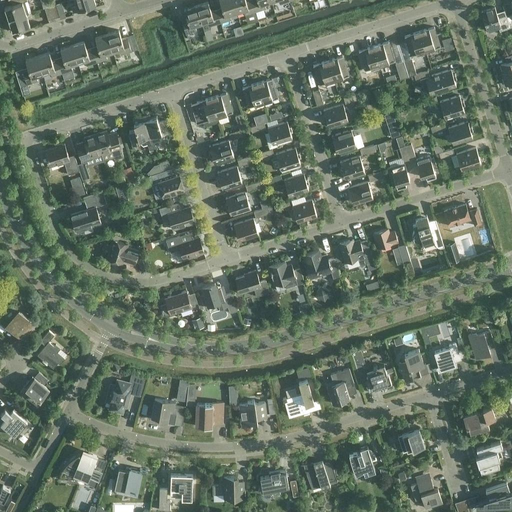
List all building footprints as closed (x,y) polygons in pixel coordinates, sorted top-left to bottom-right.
[(33,12),(28,0),(13,0),(15,4),(4,7),(8,19),(28,13),(33,12)] [(94,0),(74,0),(76,5),(72,7),(73,12),(96,5),(94,0)] [(219,0),(222,8),(217,10),(221,22),(231,19),(230,14),(237,12),(232,0),(219,0)] [(245,0),(232,0),(237,12),(244,10),(245,15),(255,11),(251,0),(248,0),(246,1),(245,0)] [(251,0),(255,11),(266,8),(264,3),(271,1),(270,0),(251,0)] [(208,2),(196,5),(202,23),(209,21),(210,26),(221,22),(217,10),(211,12),(208,2)] [(56,4),(50,6),(54,18),(60,16),(56,4)] [(202,23),(196,5),(184,9),(188,19),(182,21),(186,33),(196,30),(195,25),(202,23)] [(54,18),(50,6),(44,8),(48,20),(54,18)] [(296,6),(285,9),(287,17),(298,14),(296,6)] [(499,30),(500,31),(510,27),(505,10),(504,10),(505,14),(498,16),(495,7),(481,11),(487,31),(500,26),(501,30),(499,30)] [(28,13),(8,19),(12,31),(31,25),(28,13)] [(34,33),(54,28),(51,20),(32,26),(34,33)] [(425,29),(419,31),(426,51),(435,48),(441,46),(434,27),(425,29)] [(119,30),(107,34),(113,52),(120,50),(121,54),(132,51),(128,39),(122,40),(119,30)] [(426,51),(419,31),(413,33),(405,36),(411,56),(417,54),(426,51)] [(457,33),(449,35),(451,47),(459,45),(457,33)] [(98,48),(93,50),(97,62),(107,59),(106,54),(113,52),(107,34),(95,37),(98,48)] [(84,41),(72,45),(78,63),(85,61),(86,65),(97,62),(93,50),(87,51),(84,41)] [(388,41),(374,46),(380,66),(389,63),(395,61),(388,41)] [(64,59),(58,61),(62,73),(72,70),(71,65),(78,63),(72,45),(60,48),(64,59)] [(380,66),(374,46),(368,47),(368,48),(359,51),(365,70),(371,68),(371,69),(380,66)] [(49,52),(37,56),(43,74),(50,72),(52,76),(62,73),(58,61),(53,62),(49,52)] [(503,76),(505,85),(511,82),(511,54),(505,57),(509,56),(510,61),(501,64),(504,76),(503,76)] [(43,74),(37,56),(26,59),(29,70),(23,72),(27,84),(38,81),(36,76),(43,74)] [(334,58),(328,60),(334,80),(343,77),(349,75),(343,56),(334,58)] [(417,74),(411,58),(403,61),(408,76),(411,76),(417,74)] [(334,80),(328,60),(313,65),(319,85),(325,83),(334,80)] [(408,76),(403,61),(395,63),(400,79),(408,76)] [(417,74),(411,76),(413,82),(420,80),(424,92),(434,89),(436,88),(436,90),(456,84),(455,80),(457,79),(455,74),(453,74),(451,69),(432,75),(432,76),(430,76),(428,70),(417,74)] [(263,81),(257,83),(264,103),(273,100),(273,99),(278,98),(272,78),(263,81)] [(264,103),(257,83),(251,84),(251,85),(242,87),(249,107),(255,105),(264,103)] [(312,91),(317,106),(324,103),(319,89),(312,91)] [(217,95),(212,97),(218,117),(227,114),(233,112),(227,93),(218,95),(217,95)] [(343,97),(345,103),(359,99),(357,93),(343,97)] [(459,95),(440,101),(445,116),(464,110),(463,106),(465,105),(463,100),(461,100),(459,95)] [(438,103),(436,96),(422,101),(424,107),(438,103)] [(218,117),(212,97),(197,102),(199,108),(193,110),(197,123),(209,120),(218,117)] [(328,125),(330,124),(331,128),(351,121),(351,115),(350,111),(346,106),(344,107),(343,103),(323,110),(325,115),(323,115),(325,121),(327,120),(328,125)] [(149,114),(144,116),(154,148),(159,146),(157,141),(161,139),(162,135),(169,133),(165,120),(158,122),(157,116),(151,118),(149,114)] [(235,116),(240,130),(243,129),(247,128),(242,114),(235,116)] [(154,148),(144,116),(139,118),(137,119),(136,119),(133,119),(134,123),(136,129),(129,131),(133,144),(140,142),(143,145),(148,144),(149,149),(154,148)] [(367,125),(365,119),(351,123),(353,129),(367,125)] [(268,127),(272,142),(292,136),(291,132),(293,131),(291,126),(289,126),(287,121),(268,127)] [(469,126),(468,121),(448,127),(453,142),(472,136),(471,132),(473,131),(471,126),(469,126)] [(250,127),(252,133),(266,129),(264,122),(250,127)] [(431,127),(432,133),(446,128),(444,122),(431,127)] [(243,129),(240,130),(229,133),(231,140),(245,135),(243,129)] [(356,144),(351,129),(332,135),(333,141),(331,141),(333,147),(335,146),(336,151),(356,144)] [(95,134),(101,154),(103,160),(114,157),(115,159),(123,156),(121,148),(116,132),(108,134),(106,130),(95,134)] [(82,160),(101,154),(95,134),(84,137),(85,141),(77,144),(82,160)] [(209,146),(211,151),(209,152),(210,157),(212,157),(214,161),(234,155),(229,140),(209,146)] [(379,149),(377,143),(360,149),(362,155),(376,151),(375,150),(379,149)] [(411,143),(405,145),(409,159),(416,157),(411,143)] [(45,150),(50,165),(64,161),(68,174),(80,171),(78,165),(76,159),(70,161),(65,144),(45,150)] [(409,159),(405,145),(399,147),(403,161),(409,159)] [(297,152),(296,147),(276,153),(281,168),(300,162),(299,158),(301,157),(299,152),(297,152)] [(461,168),(473,164),(481,162),(476,147),(456,153),(461,168)] [(258,153),(260,159),(274,155),(272,148),(258,153)] [(439,152),(441,159),(455,154),(453,148),(439,152)] [(237,159),(239,166),(253,161),(251,155),(237,159)] [(360,155),(340,161),(342,167),(339,167),(341,173),(343,172),(345,177),(364,170),(360,155)] [(429,155),(416,159),(421,175),(425,174),(427,178),(436,175),(434,169),(435,169),(433,164),(433,165),(429,155)] [(169,160),(159,163),(161,170),(171,167),(169,160)] [(83,163),(78,165),(80,171),(82,179),(89,176),(86,166),(85,163),(83,163)] [(161,170),(159,163),(155,165),(150,170),(151,173),(161,170)] [(394,186),(396,185),(397,187),(406,184),(405,180),(410,178),(405,163),(387,168),(392,185),(394,186)] [(135,178),(131,165),(123,167),(127,180),(135,178)] [(221,182),(222,187),(242,181),(237,166),(217,172),(219,177),(217,178),(219,183),(221,182)] [(159,182),(163,196),(184,190),(181,178),(177,179),(176,175),(173,176),(170,169),(149,176),(152,184),(159,182)] [(368,175),(370,181),(384,177),(382,171),(368,175)] [(284,179),(289,194),(309,188),(307,184),(309,183),(308,178),(305,178),(304,173),(284,179)] [(267,179),(269,185),(282,181),(280,174),(267,179)] [(245,185),(247,192),(261,187),(259,181),(245,185)] [(360,200),(373,196),(368,181),(348,187),(353,202),(360,200)] [(225,198),(227,203),(225,204),(227,209),(229,208),(230,213),(250,207),(245,191),(225,198)] [(84,228),(86,233),(93,231),(92,226),(101,223),(96,206),(99,205),(95,193),(83,196),(87,209),(71,214),(76,231),(84,228)] [(309,216),(317,214),(312,199),(292,205),(297,220),(309,216)] [(275,205),(277,211),(291,206),(289,200),(275,205)] [(181,208),(179,202),(159,208),(163,220),(170,218),(173,229),(194,222),(190,207),(183,209),(181,208)] [(444,210),(449,226),(471,219),(466,203),(444,210)] [(254,211),(256,217),(273,212),(271,206),(254,211)] [(470,210),(475,225),(482,223),(477,208),(470,210)] [(429,221),(427,215),(415,219),(417,223),(413,224),(414,229),(414,230),(413,231),(413,232),(412,234),(412,235),(412,237),(413,238),(413,239),(414,240),(415,241),(416,242),(417,243),(419,243),(420,243),(422,243),(422,244),(423,244),(424,247),(435,244),(436,245),(437,246),(438,246),(439,247),(440,247),(441,247),(444,247),(441,237),(435,219),(429,221)] [(254,217),(234,224),(239,239),(246,236),(258,232),(254,217)] [(388,228),(374,232),(378,248),(393,243),(398,241),(395,230),(389,232),(388,228)] [(181,251),(184,258),(204,252),(199,237),(182,242),(179,236),(166,240),(170,252),(179,249),(181,251)] [(127,261),(135,263),(138,250),(127,247),(128,244),(113,239),(107,258),(122,262),(123,259),(127,260),(127,261)] [(358,257),(361,265),(368,263),(370,269),(375,267),(367,239),(366,239),(367,241),(361,243),(360,239),(354,242),(353,239),(339,243),(345,261),(358,257)] [(452,262),(460,259),(455,242),(446,244),(452,262)] [(398,246),(403,263),(411,261),(405,243),(398,246)] [(321,256),(319,250),(303,255),(306,261),(305,261),(310,278),(331,271),(333,278),(340,276),(334,257),(328,259),(327,255),(321,256)] [(139,259),(142,270),(150,268),(146,257),(139,259)] [(285,261),(269,266),(277,290),(278,291),(285,289),(286,287),(297,283),(298,284),(304,282),(300,267),(294,269),(292,264),(286,265),(285,261)] [(236,278),(240,292),(254,288),(256,296),(270,292),(266,279),(259,281),(256,270),(248,272),(248,274),(236,278)] [(373,281),(375,287),(384,284),(381,278),(373,281)] [(202,287),(204,294),(201,295),(205,308),(208,306),(208,305),(216,303),(218,309),(228,305),(230,313),(238,310),(232,292),(225,294),(219,296),(215,283),(202,287)] [(191,307),(187,294),(186,292),(166,298),(167,302),(160,305),(162,309),(161,309),(162,311),(162,310),(164,315),(170,313),(191,307)] [(308,308),(316,304),(314,299),(305,302),(308,308)] [(7,325),(22,338),(34,323),(19,311),(7,325)] [(200,317),(202,325),(214,321),(212,313),(200,317)] [(47,362),(53,368),(58,362),(60,364),(65,358),(58,352),(57,352),(60,348),(56,344),(54,346),(49,341),(54,335),(49,330),(40,341),(45,345),(37,354),(44,360),(44,359),(48,362),(47,362)] [(468,334),(476,358),(490,354),(488,346),(494,344),(490,330),(477,334),(476,332),(468,334)] [(434,352),(440,370),(456,365),(455,361),(461,359),(455,342),(449,344),(449,347),(434,352)] [(365,361),(372,360),(369,347),(362,349),(365,361)] [(424,365),(424,364),(419,349),(408,352),(410,359),(399,363),(405,381),(421,376),(418,367),(424,365)] [(365,380),(369,392),(376,390),(376,389),(378,389),(379,389),(378,387),(391,382),(388,373),(387,373),(384,365),(377,367),(376,365),(373,366),(374,368),(367,370),(368,375),(367,376),(368,380),(365,380)] [(349,368),(331,374),(334,383),(327,385),(332,404),(350,398),(346,385),(354,382),(349,368)] [(111,408),(122,411),(123,404),(126,405),(130,393),(140,396),(146,376),(132,372),(129,384),(118,381),(117,387),(111,386),(107,399),(112,401),(111,408)] [(20,391),(38,405),(50,391),(32,376),(32,377),(34,378),(30,382),(28,381),(20,391)] [(285,401),(289,417),(304,412),(304,413),(304,414),(309,413),(309,412),(307,405),(314,403),(307,380),(299,382),(302,394),(286,399),(286,398),(283,398),(284,401),(285,401)] [(161,421),(174,424),(176,409),(173,409),(174,401),(175,401),(175,400),(155,397),(151,416),(151,417),(161,419),(161,421)] [(239,403),(242,425),(257,423),(257,417),(259,416),(259,418),(267,417),(265,401),(255,402),(254,399),(247,400),(248,402),(239,403)] [(204,426),(212,426),(212,420),(216,420),(216,422),(223,423),(224,402),(216,401),(216,404),(213,404),(196,403),(195,423),(204,423),(204,426)] [(477,411),(463,415),(466,426),(468,426),(470,433),(479,430),(480,431),(489,427),(487,420),(495,418),(491,406),(483,409),(483,411),(478,412),(477,411)] [(10,432),(15,436),(20,430),(24,433),(33,423),(21,414),(23,416),(19,420),(5,408),(0,414),(0,427),(10,432)] [(398,436),(403,452),(413,449),(414,452),(425,448),(419,429),(398,436)] [(32,440),(36,434),(31,430),(26,436),(32,440)] [(478,462),(481,472),(499,466),(497,459),(503,457),(500,448),(502,448),(500,441),(476,448),(478,455),(476,455),(478,462)] [(354,470),(355,474),(361,472),(363,471),(367,469),(368,473),(375,471),(367,445),(360,448),(361,452),(357,453),(357,452),(353,453),(349,454),(350,458),(351,461),(353,467),(354,470)] [(90,479),(91,478),(99,481),(107,460),(88,453),(86,459),(81,457),(79,454),(83,452),(83,451),(79,453),(74,456),(70,459),(67,462),(63,466),(61,469),(59,473),(57,478),(90,479)] [(307,474),(312,489),(313,489),(312,487),(320,484),(321,488),(330,485),(329,481),(336,479),(337,481),(338,481),(332,464),(332,463),(331,463),(330,462),(323,462),(322,459),(311,463),(301,464),(306,464),(306,473),(307,474)] [(115,493),(125,495),(127,488),(136,490),(136,488),(143,490),(148,470),(140,468),(140,470),(131,468),(130,470),(119,468),(114,490),(115,491),(115,493)] [(271,473),(271,475),(260,477),(262,486),(261,487),(260,488),(260,490),(262,491),(263,491),(263,493),(271,491),(272,494),(274,495),(279,494),(280,492),(279,488),(289,487),(286,469),(269,472),(269,473),(271,473)] [(182,499),(192,499),(193,474),(185,474),(184,474),(184,476),(180,475),(180,474),(172,474),(172,473),(171,473),(170,496),(182,496),(182,499)] [(224,498),(244,497),(243,481),(238,481),(238,476),(224,477),(224,485),(213,485),(213,494),(224,494),(224,498)] [(422,498),(425,508),(442,502),(438,488),(433,489),(432,485),(433,485),(431,478),(411,485),(415,500),(422,498)] [(481,502),(494,498),(494,507),(510,506),(510,493),(511,491),(509,492),(509,490),(509,489),(509,490),(507,483),(486,489),(488,496),(487,496),(487,497),(488,497),(489,499),(480,501),(480,504),(481,504),(481,502)] [(0,499),(4,502),(11,489),(3,485),(1,489),(0,488),(0,499)] [(466,501),(475,496),(470,486),(461,491),(466,501)] [(159,510),(170,510),(170,501),(167,501),(167,488),(160,488),(159,510)] [(133,509),(133,500),(119,500),(120,509),(133,509)]
